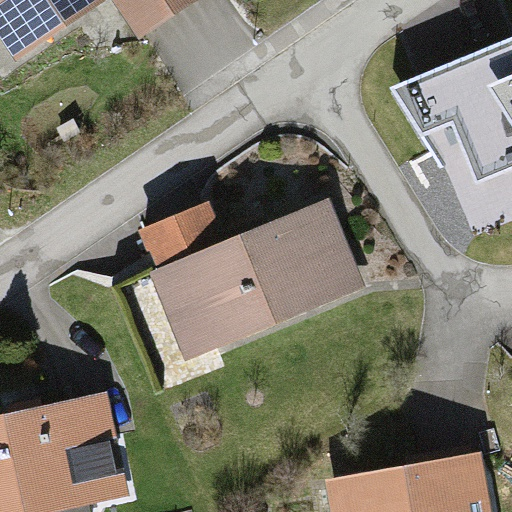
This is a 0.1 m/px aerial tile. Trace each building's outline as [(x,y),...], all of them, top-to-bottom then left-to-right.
[(88,0),(0,0),(0,56),(13,78),(103,22),(88,0)] [(194,0),(105,0),(138,49),(200,8),(194,0)] [(511,43),(511,44),(396,90),(422,129),(454,117),(478,176),(511,162),(511,43)] [(324,221),(150,291),(184,373),(358,304),(324,221)] [(113,511),(95,416),(0,434),(0,511),(113,511)] [(484,511),(479,476),(329,497),(331,511),(484,511)]
